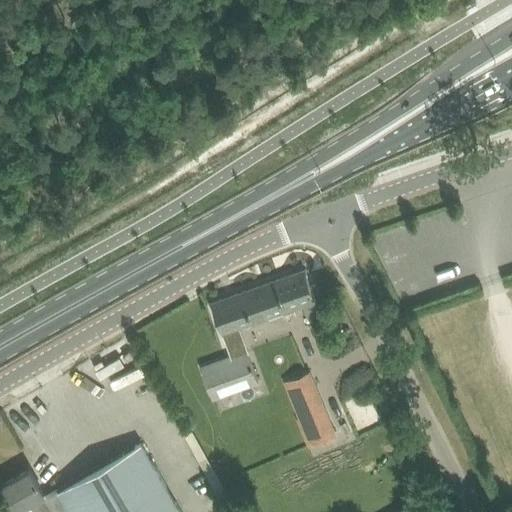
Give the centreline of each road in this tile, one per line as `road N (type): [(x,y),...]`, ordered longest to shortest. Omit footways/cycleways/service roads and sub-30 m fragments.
road 1 (unclassified): [(0,386),(244,245),(323,216)]
road 2 (unclassified): [(474,511),(323,216)]
road 3 (primary): [(0,347),(287,190)]
road 4 (primary): [(511,37),(316,161),(287,190)]
road 5 (primary): [(287,190),(511,79)]
road 6 (unclassified): [(323,216),(511,152)]
